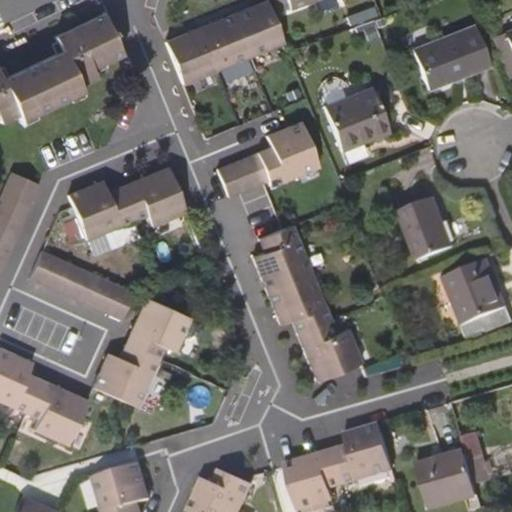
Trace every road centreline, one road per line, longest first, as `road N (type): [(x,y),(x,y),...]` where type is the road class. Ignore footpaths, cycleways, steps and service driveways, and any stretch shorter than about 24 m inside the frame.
road 1 (residential): [(184,162),(276,391),(267,407)]
road 2 (residential): [(11,284),(110,332),(88,377),(0,335)]
road 3 (residential): [(172,132),(56,180),(11,284)]
road 4 (residential): [(267,407),(300,422),(439,383)]
road 5 (residential): [(267,407),(250,439),(187,462),(165,511)]
road 6 (residential): [(119,0),(172,132)]
